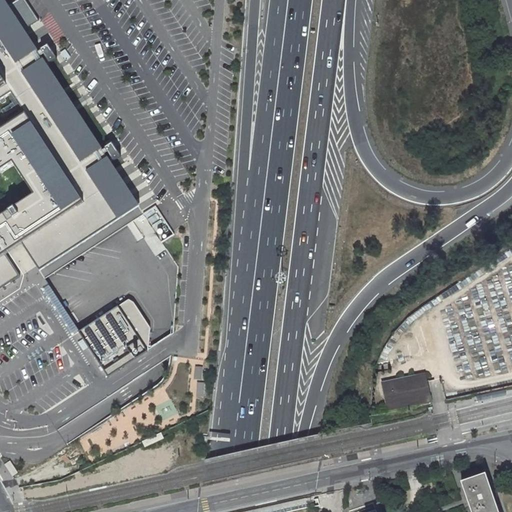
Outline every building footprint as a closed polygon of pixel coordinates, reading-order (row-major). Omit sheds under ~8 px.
[(0,0),(0,288),(18,277),(7,259),(15,254),(24,249),(35,266),(40,274),(140,210),(0,0)] [(149,326),(129,299),(78,331),(108,378),(147,351),(149,326)] [(383,384),(388,410),(430,401),(426,382),(425,375),(383,384)] [(164,439),(162,434),(143,442),(146,448),(164,439)] [(10,461),(5,465),(12,476),(18,473),(10,461)] [(498,511),(486,474),(462,483),(471,511),(498,511)]
